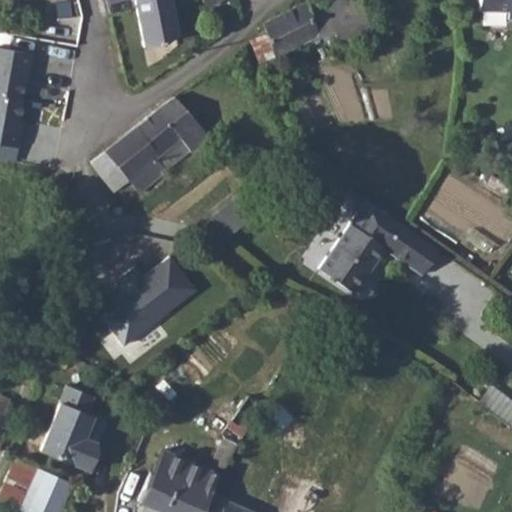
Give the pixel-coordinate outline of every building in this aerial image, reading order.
[(168,0),(131,0),(132,0),(133,0),(144,48),(162,44),(176,36),(168,0)] [(306,0),(261,22),(264,31),(273,56),(316,34),(317,38),(334,33),(338,45),(357,38),(345,0),(306,0)] [(511,0),(479,0),(479,6),(507,7),(507,14),(511,14),(511,0)] [(26,49),(0,45),(0,93),(13,95),(19,64),(23,65),(26,49)] [(13,95),(0,93),(0,141),(19,145),(22,129),(18,129),(24,97),(13,95)] [(89,162),(113,191),(126,180),(136,192),(186,150),(189,151),(206,135),(172,97),(89,162)] [(204,222),(222,242),(254,213),(236,193),(204,222)] [(407,225),(377,204),(368,217),(359,212),(319,269),(356,294),(386,251),(425,278),(444,250),(407,225)] [(195,290),(169,256),(126,289),(110,268),(83,289),(125,344),(195,290)] [(511,397),(491,383),(480,399),(508,418),(511,412),(511,397)] [(91,395),(65,385),(38,450),(88,469),(95,451),(95,442),(82,436),(90,415),(84,412),(91,395)] [(150,473),(138,500),(166,511),(200,511),(209,492),(218,472),(162,448),(150,473)] [(12,458),(0,484),(0,501),(17,510),(36,468),(12,458)] [(258,511),(308,511),(319,489),(278,470),(258,511)] [(256,511),(209,492),(200,511),(256,511)]
